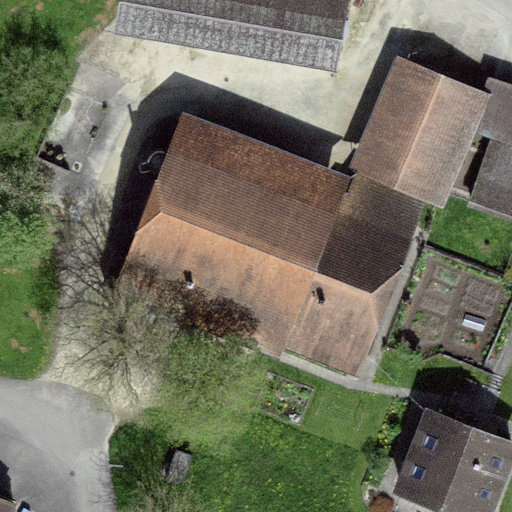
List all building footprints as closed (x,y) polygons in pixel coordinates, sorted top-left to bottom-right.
[(129,0),(124,31),(326,67),(338,0),(129,0)] [(473,92),(404,64),(364,160),(432,188),(473,92)] [(511,145),(492,138),(469,202),(511,217),(511,145)] [(399,234),(185,151),(173,182),(167,179),(135,261),(114,253),(103,282),(126,291),(137,263),(311,330),(303,350),(347,367),(399,234)] [(430,414),(402,490),(462,511),(483,511),(509,442),(430,414)]
